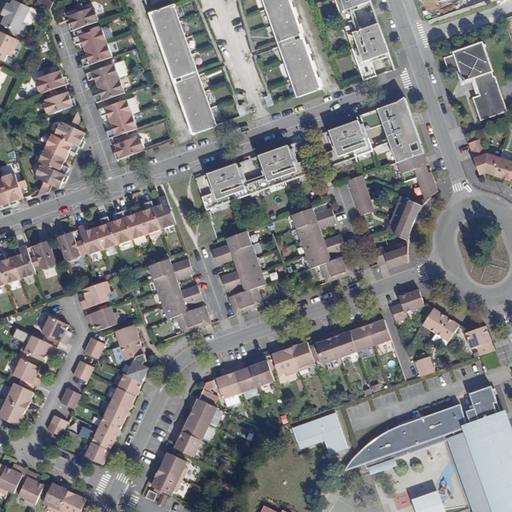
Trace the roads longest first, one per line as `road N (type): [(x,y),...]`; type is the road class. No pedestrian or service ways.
road 1 (residential): [(419,76),(115,183)]
road 2 (residential): [(228,340),(176,359),(115,491)]
road 3 (residential): [(59,24),(115,183)]
road 4 (residential): [(26,447),(80,332),(70,302)]
road 5 (residential): [(371,290),(228,340)]
road 6 (residential): [(419,76),(468,207)]
road 7 (residential): [(115,183),(0,224)]
